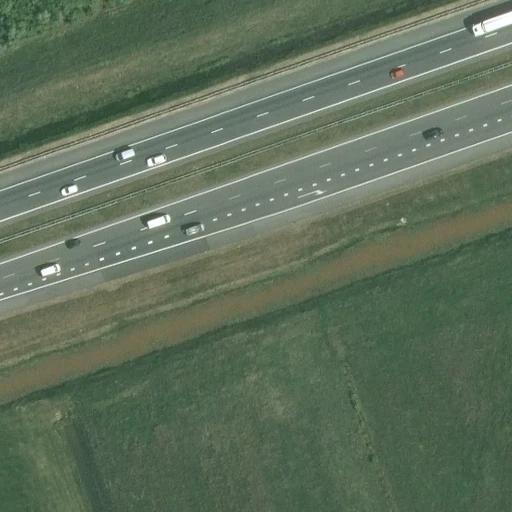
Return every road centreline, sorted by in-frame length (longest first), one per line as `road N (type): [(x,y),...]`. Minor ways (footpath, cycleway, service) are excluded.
road 1 (motorway): [(0,277),(511,99)]
road 2 (motorway): [(511,19),(0,196)]
